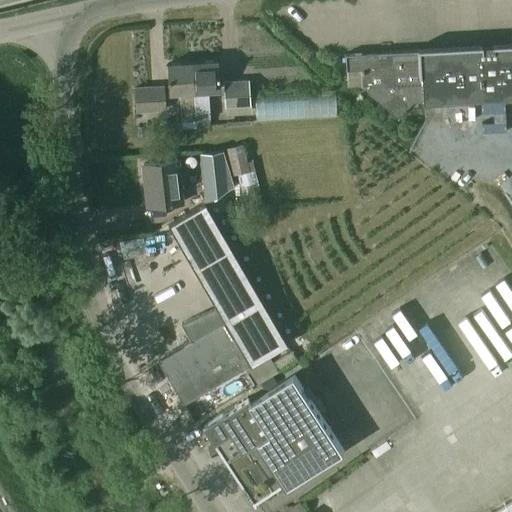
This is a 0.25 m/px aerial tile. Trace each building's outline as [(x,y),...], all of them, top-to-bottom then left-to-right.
[(411,102),(511,96),(511,43),(420,49),(421,51),(346,55),(347,70),(360,70),(361,85),(367,86),(367,92),(399,118),(411,102)] [(208,90),(220,90),(218,61),(194,62),(195,91),(197,121),(210,120),(208,90)] [(197,121),(195,91),(194,62),(168,64),(170,93),(179,92),(181,122),(197,121)] [(223,81),(225,107),(250,106),(249,80),(223,81)] [(165,85),(134,87),(136,112),(166,111),(165,85)] [(337,117),(337,95),(257,96),(257,118),(337,117)] [(242,144),(226,148),(233,175),(239,173),(248,171),(247,163),(242,144)] [(224,151),(199,153),(204,203),(233,187),(224,151)] [(148,205),(174,202),(183,202),(178,160),(144,163),(148,205)] [(204,203),(197,207),(170,223),(218,305),(181,323),(192,341),(194,339),(206,361),(225,350),(238,372),(254,362),(253,361),(286,342),(204,203)] [(105,260),(143,256),(142,243),(104,247),(105,260)] [(491,362),(511,349),(511,275),(508,269),(454,301),(491,362)] [(186,402),(238,372),(225,350),(206,361),(194,339),(192,341),(161,359),(186,402)] [(279,371),(298,360),(292,350),(273,361),(279,371)] [(253,406),(250,401),(248,398),(204,427),(255,504),(326,457),(325,457),(340,447),(296,379),(253,406)] [(511,511),(511,498),(491,511),(511,511)] [(305,511),(299,502),(283,511),(305,511)]
